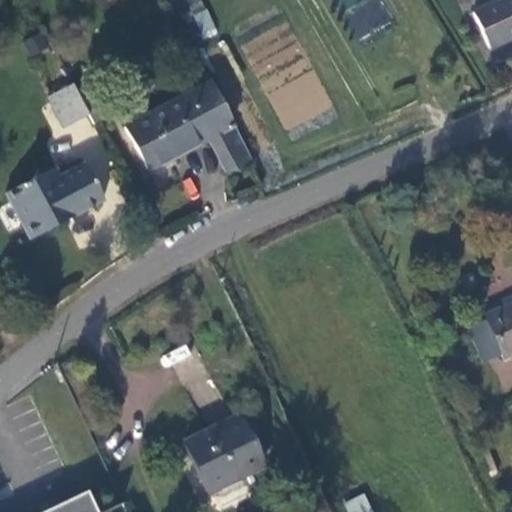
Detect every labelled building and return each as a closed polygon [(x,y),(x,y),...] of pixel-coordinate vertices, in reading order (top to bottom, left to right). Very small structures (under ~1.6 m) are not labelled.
[(172,0),(188,44),(215,34),(202,0),(172,0)] [(511,0),(492,0),(471,9),(486,45),(511,34),(511,0)] [(267,94),(287,130),(333,104),(313,69),(267,94)] [(207,135),(230,123),(205,76),(118,121),(143,168),(207,135)] [(104,107),(89,80),(75,87),(86,108),(89,114),(104,107)] [(86,108),(75,87),(72,82),(49,94),(63,119),(86,108)] [(91,119),(67,126),(72,144),(97,137),(91,119)] [(234,162),(247,156),(230,123),(207,135),(223,166),(234,162)] [(53,157),(36,165),(43,178),(59,170),(53,157)] [(24,171),(52,216),(98,192),(81,159),(59,170),(43,178),(36,165),(24,171)] [(27,229),(52,216),(24,171),(1,182),(27,229)] [(483,308),(501,352),(511,347),(511,299),(501,303),(501,302),(483,308)] [(268,461),(241,412),(183,440),(207,488),(245,469),(247,471),(268,461)] [(95,511),(87,492),(42,511),(95,511)] [(348,511),(372,511),(366,493),(345,500),(348,511)]
